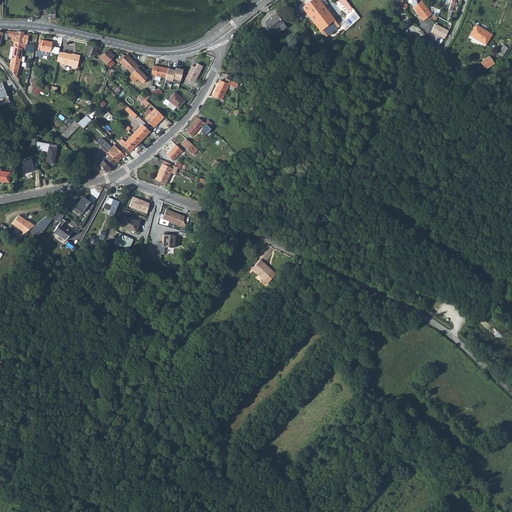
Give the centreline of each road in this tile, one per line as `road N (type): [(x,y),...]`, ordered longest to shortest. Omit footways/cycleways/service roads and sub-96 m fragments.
road 1 (unclassified): [(155,191),(422,316),(511,393)]
road 2 (secondary): [(215,34),(168,52),(0,25)]
road 3 (residential): [(215,34),(216,67),(201,94),(152,151),(120,174)]
road 4 (residential): [(120,174),(0,201)]
